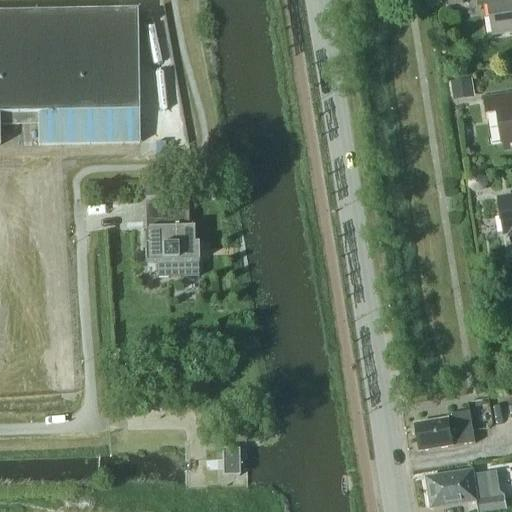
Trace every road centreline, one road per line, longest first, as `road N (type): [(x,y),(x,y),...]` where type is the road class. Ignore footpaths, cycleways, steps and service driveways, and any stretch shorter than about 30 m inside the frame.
road 1 (secondary): [(396,511),(319,0)]
road 2 (residential): [(0,430),(89,426),(77,204)]
road 3 (unknown): [(389,464),(511,435)]
